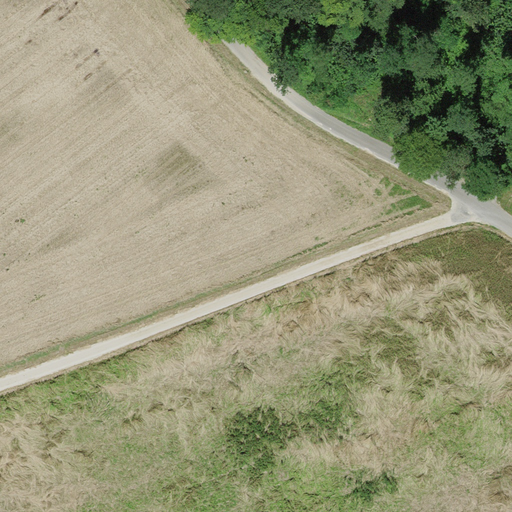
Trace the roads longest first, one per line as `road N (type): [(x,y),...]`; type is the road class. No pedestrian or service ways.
road 1 (track): [(467,203),(0,382)]
road 2 (track): [(203,0),(280,87),(356,143),(467,203)]
